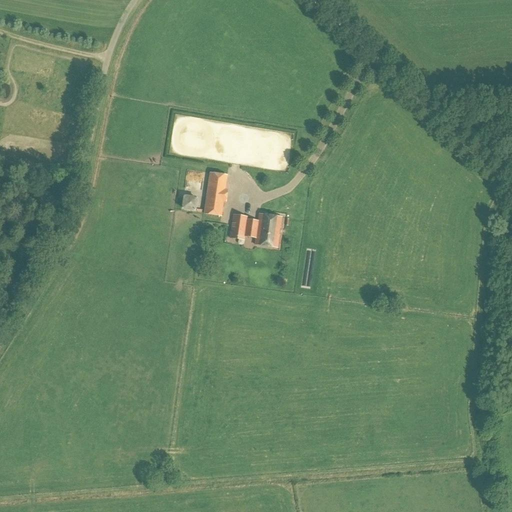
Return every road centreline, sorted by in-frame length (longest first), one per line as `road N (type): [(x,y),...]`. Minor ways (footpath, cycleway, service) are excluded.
road 1 (unclassified): [(0,339),(67,232),(106,52),(136,0)]
road 2 (unclassified): [(511,187),(317,0)]
